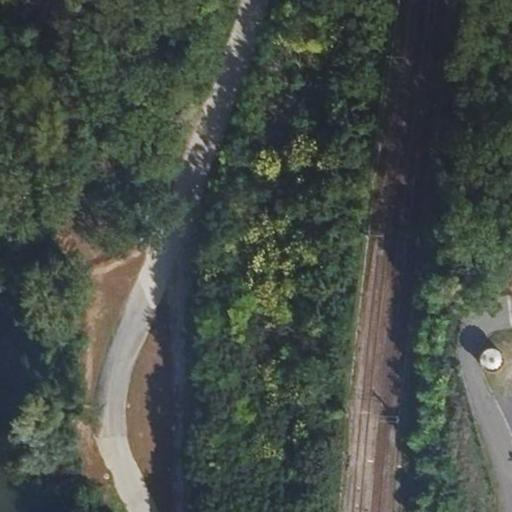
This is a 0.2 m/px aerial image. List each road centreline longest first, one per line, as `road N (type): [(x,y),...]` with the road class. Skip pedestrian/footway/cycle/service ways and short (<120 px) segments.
road 1 (track): [(162,265),(173,511)]
road 2 (residential): [(511,474),(473,357),(478,332),(511,314)]
